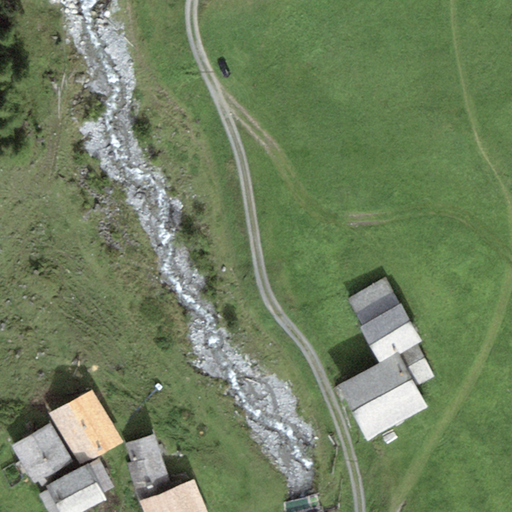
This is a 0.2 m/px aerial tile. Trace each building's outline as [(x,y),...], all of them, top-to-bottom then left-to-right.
[(361,329),(381,363),(399,353),(415,343),(421,340),(400,306),(383,277),(348,297),(365,326),(361,329)] [(381,363),(338,386),(367,439),(428,407),(417,386),(434,377),(415,343),(399,353),(381,363)] [(124,442),(93,390),(50,415),(81,467),(124,442)] [(73,463),(50,424),(13,446),(36,485),(73,463)] [(126,463),(140,502),(172,488),(156,435),(126,444),(131,461),(126,463)] [(88,466),(47,487),(60,511),(83,511),(105,501),(88,466)] [(172,488),(140,502),(144,511),(207,511),(193,479),(172,488)]
